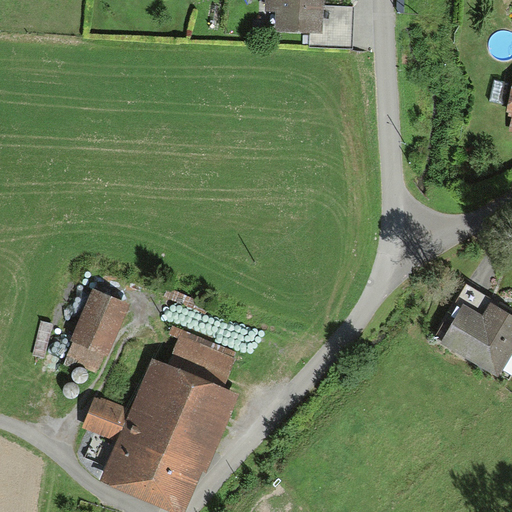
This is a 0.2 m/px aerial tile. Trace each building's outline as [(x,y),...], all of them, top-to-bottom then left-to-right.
[(257,0),(257,16),(263,16),(263,37),(305,37),(305,48),(345,49),(346,10),(307,10),(307,0),(257,0)] [(511,74),(506,73),(497,125),(511,127),(511,74)] [(492,298),(468,284),(437,336),(444,340),(442,343),(498,376),(511,351),(511,315),(490,302),(492,298)] [(115,306),(84,294),(66,345),(96,356),(115,306)] [(221,391),(146,361),(127,407),(90,393),(77,426),(108,439),(94,474),(175,506),(221,391)]
